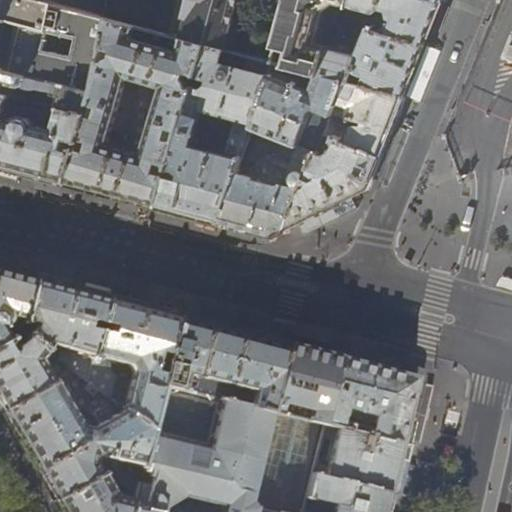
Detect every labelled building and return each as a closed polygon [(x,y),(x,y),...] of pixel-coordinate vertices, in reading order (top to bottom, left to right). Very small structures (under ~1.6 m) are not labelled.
[(0,0),(0,18),(48,30),(53,6),(54,4),(34,0),(0,0)] [(239,0),(173,0),(170,15),(173,16),(168,36),(205,45),(225,50),(239,0)] [(289,0),(276,48),(289,52),(286,65),(344,80),(347,74),(405,97),(429,38),(444,0),(289,0)] [(48,30),(0,18),(0,67),(92,90),(99,62),(102,48),(108,20),(53,6),(48,30)] [(99,62),(92,90),(86,114),(78,141),(76,151),(67,183),(113,195),(157,207),(193,86),(189,85),(189,82),(189,80),(186,77),(187,70),(196,73),(205,45),(168,36),(108,20),(102,48),(113,51),(112,57),(107,58),(105,61),(104,63),(99,62)] [(272,62),(225,50),(205,45),(196,73),(193,86),(157,207),(161,208),(188,215),(198,217),(220,223),(237,173),(252,129),(275,63),(272,62)] [(286,65),(275,63),(252,129),(281,140),(276,154),(267,152),(261,155),(253,177),(237,173),(220,223),(228,225),(272,237),(287,229),(344,80),(286,65)] [(0,93),(10,96),(59,108),(86,114),(92,90),(0,67),(0,93)] [(403,103),(405,97),(347,74),(344,80),(287,229),(294,225),(369,188),(403,103)] [(9,99),(10,96),(0,93),(0,165),(19,171),(30,173),(38,176),(65,183),(67,183),(76,151),(68,148),(70,140),(78,141),(86,114),(59,108),(54,129),(34,124),(33,121),(30,118),(22,116),(19,117),(16,119),(15,122),(3,120),(8,99),(9,99)] [(65,183),(38,176),(36,182),(63,189),(65,183)] [(220,223),(198,217),(196,225),(218,230),(220,223)] [(22,330),(35,278),(27,276),(0,269),(0,343),(4,341),(10,338),(2,324),(5,322),(6,320),(22,330)] [(73,281),(37,271),(35,278),(71,288),(73,281)] [(511,279),(502,277),(496,285),(511,290),(511,279)] [(71,288),(35,278),(22,330),(21,331),(44,349),(46,351),(51,344),(74,351),(69,368),(71,371),(85,381),(108,298),(77,290),(71,288)] [(178,316),(177,316),(143,307),(137,305),(108,298),(85,381),(148,430),(160,386),(178,316)] [(145,299),(143,307),(177,316),(179,308),(145,299)] [(189,319),(178,316),(160,386),(268,412),(287,345),(189,319)] [(44,349),(21,331),(15,335),(20,343),(19,344),(18,345),(16,347),(15,348),(15,350),(15,351),(11,353),(4,341),(0,343),(0,406),(2,411),(53,382),(38,357),(44,349)] [(326,347),(291,338),(289,339),(287,345),(327,355),(328,349),(326,347)] [(327,355),(287,345),(268,412),(321,424),(339,358),(327,355)] [(372,367),(339,358),(321,424),(401,443),(402,443),(413,394),(417,379),(407,376),(372,367)] [(136,477),(148,430),(85,381),(71,371),(53,382),(2,411),(32,462),(54,500),(105,470),(136,477)] [(148,430),(136,477),(131,496),(131,498),(126,511),(299,511),(300,509),(303,497),(309,474),(311,465),(317,441),(321,424),(268,412),(160,386),(148,430)] [(413,394),(402,443),(420,446),(432,398),(413,394)] [(401,443),(321,424),(317,441),(330,444),(324,468),(311,465),(309,474),(390,492),(399,452),(401,443)] [(131,496),(136,477),(105,470),(54,500),(61,511),(126,511),(131,498),(114,494),(111,489),(117,486),(128,489),(127,492),(131,496)] [(444,475),(435,473),(431,490),(440,492),(444,475)] [(385,511),(390,492),(309,474),(303,497),(332,504),(329,511),(313,511),(300,509),(299,511),(385,511)]
